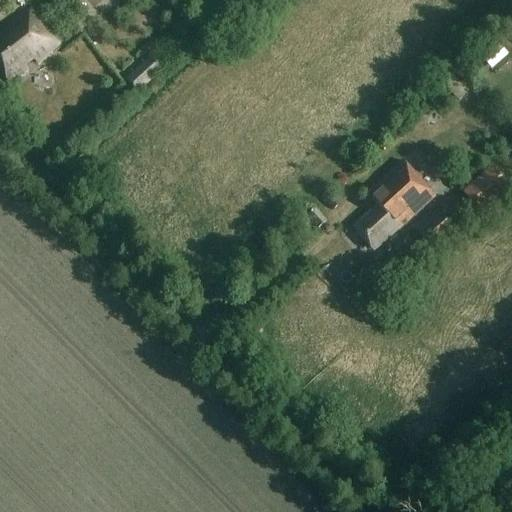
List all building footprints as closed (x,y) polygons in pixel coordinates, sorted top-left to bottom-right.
[(34,60),(54,45),(27,9),(0,28),(0,74),(6,82),(21,71),(17,65),(30,55),(34,60)] [(491,77),(506,61),(498,54),(483,70),(491,77)] [(139,94),(165,71),(153,58),(128,82),(139,94)] [(451,76),(442,84),(459,102),(468,93),(451,76)] [(394,230),(430,198),(397,161),(361,194),(373,206),(353,224),(358,229),(356,230),(372,249),(386,236),(386,235),(393,228),(394,230)] [(482,214),(510,190),(492,170),(464,194),(482,214)] [(317,228),(326,221),(315,209),(306,217),(317,228)] [(438,254),(459,235),(436,209),(415,229),(438,254)]
